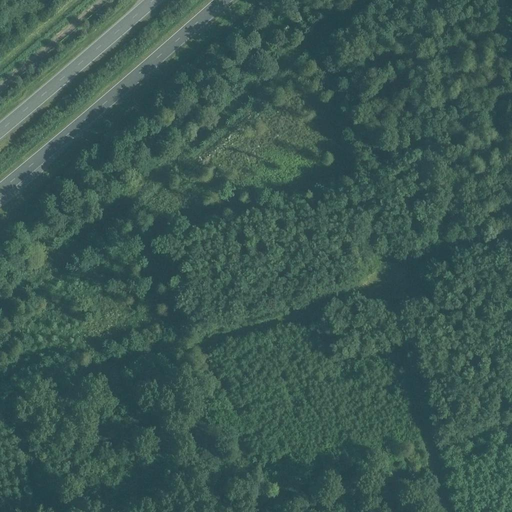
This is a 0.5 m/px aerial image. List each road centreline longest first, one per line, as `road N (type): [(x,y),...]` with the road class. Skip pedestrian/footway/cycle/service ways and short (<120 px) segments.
road 1 (track): [(450,511),(402,307),(413,299),(425,258),(511,232)]
road 2 (trunk): [(0,191),(223,0)]
road 3 (trunk): [(155,0),(0,130)]
road 4 (track): [(402,307),(378,299),(372,262),(397,250),(417,266)]
